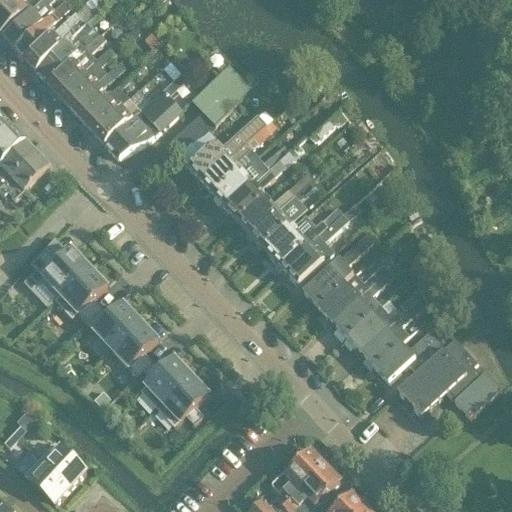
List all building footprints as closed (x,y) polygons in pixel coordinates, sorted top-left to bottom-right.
[(0,0),(0,14),(15,0),(0,0)] [(15,0),(0,14),(0,37),(1,39),(29,13),(22,6),(28,0),(15,0)] [(14,53),(54,14),(49,9),(59,0),(45,0),(4,41),(14,53)] [(93,0),(86,8),(92,15),(108,0),(93,0)] [(54,14),(14,53),(25,64),(51,40),(46,35),(56,26),(71,11),(65,5),(54,15),(54,14)] [(51,40),(25,64),(36,76),(86,28),(76,17),(51,40)] [(87,27),(86,28),(36,76),(48,88),(100,40),(87,27)] [(134,32),(128,38),(134,44),(140,38),(134,32)] [(100,40),(48,88),(60,101),(97,65),(92,59),(106,46),(101,39),(100,40)] [(107,56),(97,65),(60,101),(71,113),(107,80),(107,79),(101,73),(113,62),(107,56)] [(107,80),(71,113),(83,125),(107,102),(107,101),(101,95),(112,85),(113,86),(126,74),(120,68),(107,79),(107,80)] [(252,94),(230,71),(192,108),(201,117),(171,144),(180,154),(211,136),(215,132),(214,131),(252,94)] [(118,91),(107,101),(107,102),(83,125),(94,138),(130,104),(118,91)] [(133,124),(106,150),(119,164),(147,148),(148,148),(153,143),(154,144),(160,138),(183,117),(169,102),(170,101),(163,93),(140,115),(141,116),(132,123),(133,124)] [(139,96),(130,104),(135,110),(144,101),(139,96)] [(130,104),(94,138),(106,150),(133,124),(132,123),(141,116),(140,115),(135,110),(130,104)] [(337,112),(309,138),(317,147),(339,127),(342,130),(348,124),(337,112)] [(0,119),(0,144),(13,131),(1,119),(0,119)] [(201,187),(266,129),(258,120),(221,154),(216,149),(188,174),(201,187)] [(266,129),(201,187),(213,201),(257,162),(252,156),(274,137),(266,129)] [(0,168),(25,144),(13,131),(0,144),(0,168)] [(25,144),(0,168),(0,190),(1,192),(38,157),(25,144)] [(276,181),(304,155),(298,148),(291,156),(290,155),(284,162),(269,175),(276,181)] [(192,149),(179,160),(188,170),(201,159),(200,159),(192,149)] [(257,162),(213,201),(226,214),(269,175),(284,162),(278,155),(263,168),(257,162)] [(38,157),(1,192),(2,193),(0,195),(0,197),(5,203),(8,199),(15,206),(51,171),(38,157)] [(260,196),(276,181),(269,175),(226,214),(238,227),(265,202),(260,196)] [(307,178),(289,195),(294,201),(295,202),(302,195),(313,185),(312,184),(307,178)] [(272,210),(265,202),(238,227),(250,241),(294,201),(289,195),(272,210)] [(294,201),(250,241),(263,254),(290,229),(306,215),(301,209),(295,202),(294,201)] [(342,233),(347,239),(369,221),(357,207),(346,216),(352,224),(342,233)] [(339,214),(324,226),(329,232),(343,219),(344,219),(339,214)] [(309,249),(282,275),(298,292),(326,267),(335,258),(326,248),(349,226),(343,219),(329,232),(309,249)] [(290,229),(263,254),(266,257),(282,275),(309,249),(329,232),(324,226),(323,225),(317,231),(307,220),(293,232),(290,229)] [(318,313),(353,281),(347,274),(376,246),(369,238),(330,274),(304,298),(318,313)] [(44,283),(31,295),(48,313),(55,306),(90,274),(73,256),(60,268),(47,255),(32,270),(35,274),(44,283)] [(353,281),(318,313),(332,328),(388,275),(384,270),(364,288),(355,279),(353,281)] [(108,292),(91,274),(61,302),(56,307),(74,325),(79,320),(87,328),(94,322),(103,313),(95,304),(108,292)] [(395,282),(388,275),(332,328),(346,342),(381,311),(373,302),(395,282)] [(381,311),(346,342),(360,358),(417,306),(412,300),(390,321),(381,311)] [(417,306),(360,358),(375,373),(400,349),(401,350),(409,342),(401,333),(427,309),(421,302),(417,306)] [(94,322),(102,331),(96,337),(113,355),(142,327),(125,309),(112,322),(103,313),(94,322)] [(142,327),(113,355),(137,381),(144,375),(153,366),(145,356),(158,344),(142,327)] [(407,357),(401,350),(400,349),(375,373),(389,388),(409,370),(417,379),(449,350),(433,333),(407,357)] [(449,350),(417,379),(397,397),(422,421),(451,395),(458,403),(456,405),(471,423),(502,394),(488,378),(487,378),(479,369),(478,370),(455,345),(449,350)] [(157,413),(192,380),(175,362),(162,374),(153,366),(144,375),(152,384),(140,395),(157,413)] [(192,380),(157,413),(175,431),(186,420),(195,429),(204,420),(196,411),(209,398),(192,380)] [(103,396),(95,405),(102,412),(110,403),(103,396)] [(18,445),(27,436),(21,430),(12,439),(18,445)] [(12,439),(4,448),(10,454),(18,445),(12,439)] [(70,494),(86,478),(55,448),(39,465),(70,494)] [(283,511),(326,471),(310,455),(285,479),(282,479),(272,489),(271,493),(279,501),(274,506),(275,507),(270,511),(264,505),(256,511),(283,511)] [(39,465),(24,481),(55,510),(70,494),(39,465)] [(341,488),(326,471),(283,511),(300,511),(309,504),(316,511),(341,488)] [(364,511),(351,498),(335,511),(364,511)]
